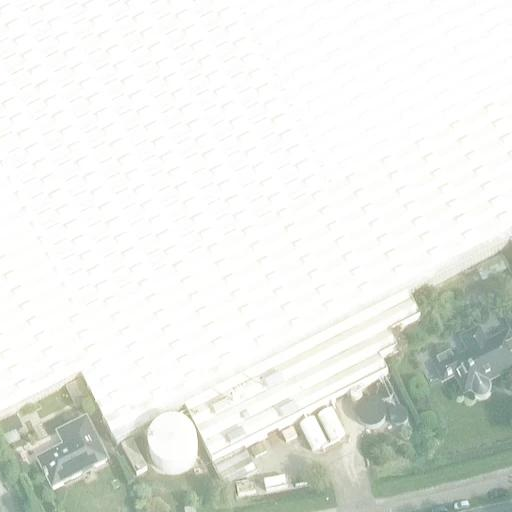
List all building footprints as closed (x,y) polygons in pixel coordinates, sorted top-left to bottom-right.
[(511,0),(0,0),(0,419),(82,378),(117,447),(186,412),(409,298),(511,247),(511,246),(511,0)] [(499,257),(476,270),(482,283),(506,271),(499,257)] [(409,298),(186,412),(213,465),(244,450),(388,377),(381,361),(397,353),(390,338),(421,322),(409,298)] [(471,390),(473,393),(477,397),(482,397),(486,395),(489,390),(488,385),(484,378),(505,367),(507,372),(511,369),(511,313),(505,317),(511,329),(511,331),(486,345),(478,331),(462,339),(469,352),(457,359),(454,353),(434,363),(444,382),(455,376),(465,394),(471,390)] [(81,382),(66,390),(76,410),(91,403),(81,382)] [(16,416),(0,423),(0,429),(5,438),(16,433),(23,429),(16,416)] [(146,437),(164,476),(203,458),(185,419),(146,437)] [(38,461),(40,465),(52,489),(107,461),(86,420),(59,434),(65,447),(38,461)] [(123,448),(138,476),(148,470),(133,442),(123,448)] [(244,450),(213,465),(224,489),(256,473),(244,450)] [(285,478),(264,482),(266,492),(287,488),(285,478)] [(237,487),(238,498),(256,495),(254,484),(237,487)]
